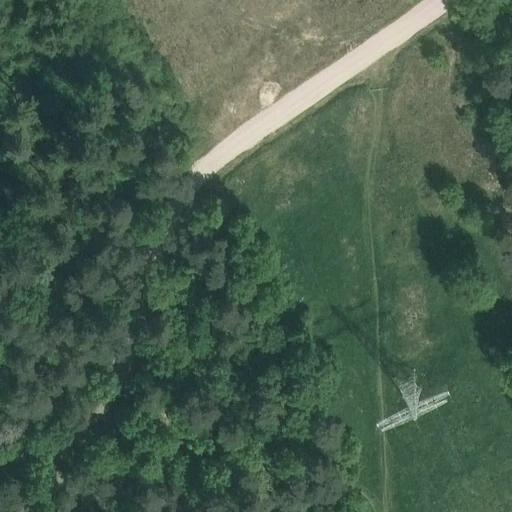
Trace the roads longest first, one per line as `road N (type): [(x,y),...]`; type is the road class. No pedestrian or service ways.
road 1 (track): [(94,426),(140,205),(443,0)]
road 2 (track): [(376,44),(368,180),(390,511)]
road 3 (track): [(0,445),(29,433),(94,426),(269,456),(389,488)]
